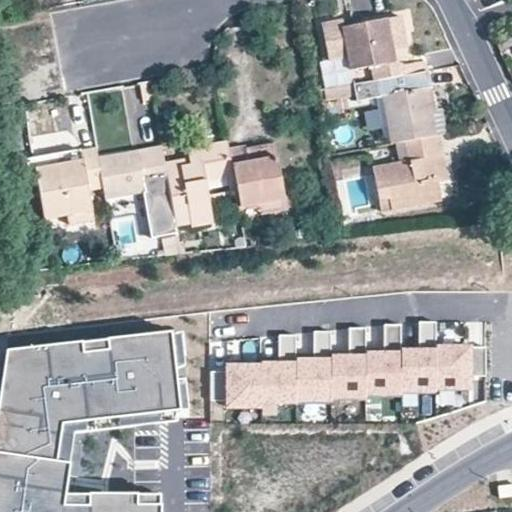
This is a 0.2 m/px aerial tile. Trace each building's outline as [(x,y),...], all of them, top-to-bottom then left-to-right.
[(344,20),(323,23),(330,59),(349,56),(352,70),(372,66),(375,81),(405,75),(404,66),(396,61),(394,51),(408,48),(402,16),(355,25),(345,27),(344,20)] [(354,18),(344,20),(345,27),(355,25),(354,18)] [(435,137),(430,111),(434,110),(427,71),(405,75),(375,81),(354,85),(357,101),(373,98),(384,96),(386,104),(393,144),(396,144),(435,137)] [(328,97),(327,90),(319,91),(320,98),(328,97)] [(386,104),(384,96),(373,98),(375,106),(386,104)] [(65,99),(25,106),(32,148),(72,141),(65,99)] [(447,134),(442,109),(434,110),(430,111),(435,137),(439,136),(447,134)] [(431,159),(443,156),(439,136),(435,137),(396,144),(400,162),(372,167),(381,211),(439,200),(431,159)] [(229,151),(228,142),(187,149),(188,159),(189,164),(180,166),(179,160),(164,163),(176,226),(190,224),(191,227),(213,223),(209,203),(208,196),(206,181),(227,178),(234,176),(229,151)] [(277,157),(274,143),(251,147),(254,161),(277,157)] [(164,163),(161,146),(147,148),(148,153),(138,155),(137,150),(98,157),(103,189),(105,200),(144,194),(152,238),(160,237),(177,234),(176,226),(164,163)] [(98,157),(96,147),(81,150),(83,159),(59,163),(57,154),(33,158),(44,221),(66,217),(68,226),(94,221),(89,191),(103,189),(98,157)] [(277,157),(254,161),(251,147),(229,151),(234,176),(238,198),(240,207),(260,204),(284,199),(277,157)] [(83,159),(81,150),(57,154),(59,163),(83,159)] [(454,197),(450,179),(454,178),(450,155),(443,156),(431,159),(439,200),(454,197)] [(238,198),(234,176),(227,178),(229,192),(208,196),(209,203),(238,198)] [(286,211),(284,199),(260,204),(262,215),(286,211)] [(177,234),(160,237),(163,256),(181,254),(177,234)] [(434,390),(434,352),(434,348),(434,324),(417,324),(417,353),(399,353),(399,355),(399,393),(434,393),(434,390)] [(399,393),(399,355),(399,353),(399,327),(382,327),(382,355),(364,355),(364,358),(364,396),(399,396),(399,393)] [(364,396),(364,358),(364,355),(364,330),(347,330),(347,358),(329,358),(329,399),(364,399),(364,396)] [(177,412),(180,413),(171,333),(107,340),(107,341),(108,351),(83,354),(82,344),(82,343),(17,350),(13,379),(3,377),(2,377),(0,392),(0,511),(160,511),(160,510),(137,510),(136,495),(73,494),(65,493),(69,464),(56,462),(62,425),(177,412)] [(294,362),(294,402),(329,402),(329,399),(329,358),(329,333),(312,333),(312,362),(294,362)] [(259,368),(259,404),(294,404),(294,402),(294,362),(294,337),(277,337),(277,365),(259,365),(259,368)] [(107,341),(82,344),(83,354),(108,351),(107,341)] [(484,378),(484,348),(434,348),(434,352),(434,390),(469,390),(469,378),(484,378)] [(13,379),(17,352),(7,353),(3,377),(13,379)] [(225,374),(209,374),(209,403),(226,403),(227,409),(259,409),(259,404),(259,368),(225,368),(225,374)] [(74,434),(178,422),(177,412),(62,425),(56,462),(69,464),(74,434)] [(499,499),(511,497),(511,485),(498,488),(499,499)] [(160,495),(136,495),(137,510),(160,510),(160,495)]
